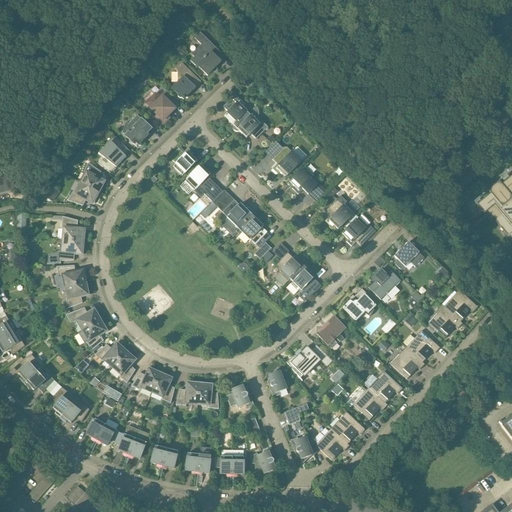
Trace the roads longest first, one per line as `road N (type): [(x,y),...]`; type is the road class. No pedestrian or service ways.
road 1 (residential): [(192,122),(114,208),(104,244),(108,286),(129,324),(162,350),(203,362),(245,357)]
road 2 (tertiary): [(297,503),(203,502),(124,483),(40,437),(0,395)]
road 3 (residential): [(299,482),(355,466),(487,322)]
road 4 (residential): [(345,274),(192,122)]
road 5 (residential): [(299,482),(245,357)]
road 6 (residential): [(245,357),(275,342),(345,274)]
